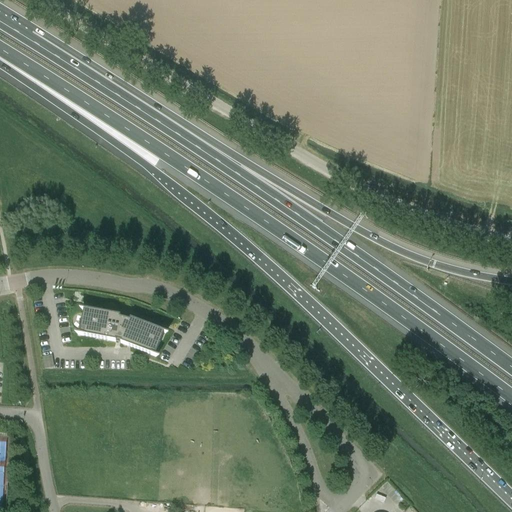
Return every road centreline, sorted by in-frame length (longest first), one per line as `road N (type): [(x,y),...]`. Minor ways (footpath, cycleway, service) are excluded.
road 1 (motorway): [(0,64),(167,180),(511,498)]
road 2 (motorway): [(0,48),(262,219),(511,398)]
road 3 (unclassified): [(511,242),(365,190),(44,0)]
road 4 (motorway): [(511,369),(217,161)]
road 5 (motorway): [(511,282),(391,248),(217,161)]
road 6 (unclassified): [(280,381),(216,314),(167,289),(85,276),(0,283)]
road 7 (motorway): [(217,161),(0,21)]
road 8 (unclassified): [(338,506),(363,477),(356,455),(295,387),(280,381)]
road 9 (unclassified): [(338,506),(323,495),(280,381)]
